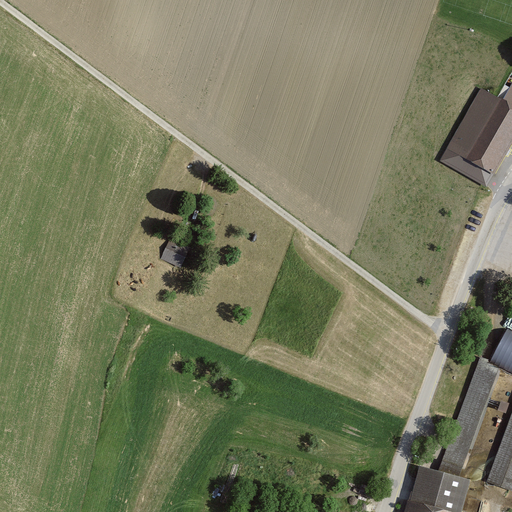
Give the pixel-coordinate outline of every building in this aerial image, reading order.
[(511,142),(511,87),(504,103),(483,92),(450,151),(494,175),(511,142)] [(192,251),(173,241),(164,258),(184,268),(192,251)] [(482,359),(438,474),(458,479),(498,369),(511,376),(511,418),(488,481),(511,490),(511,336),(506,333),(490,362),(482,359)] [(501,410),(510,412),(511,402),(511,401),(503,400),(501,410)] [(458,479),(438,474),(420,469),(411,502),(445,511),(460,511),(469,483),(458,479)] [(445,511),(411,502),(407,511),(445,511)]
